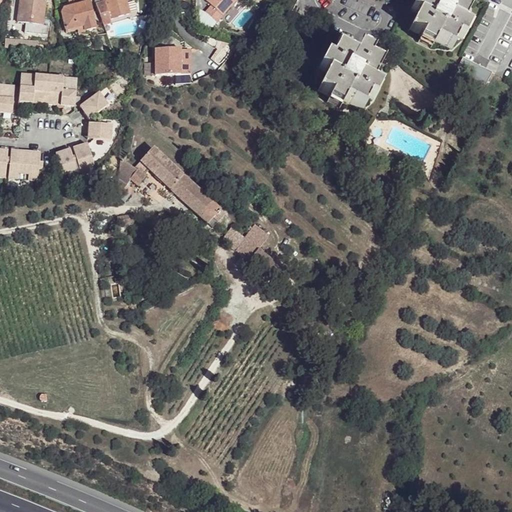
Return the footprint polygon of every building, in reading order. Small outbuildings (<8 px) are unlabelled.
[(44,2),(27,0),(19,0),(18,22),(42,25),(44,2)] [(96,6),(104,25),(111,22),(110,19),(127,11),(123,0),(102,0),(104,3),(96,6)] [(237,0),(208,0),(207,1),(212,6),(205,13),(196,8),(196,23),(213,27),(216,23),(237,0)] [(424,0),(423,1),(421,0),(417,0),(412,10),(419,14),(411,29),(422,35),(420,40),(432,47),(435,41),(451,49),(457,37),(463,40),(469,27),(463,23),(470,8),(459,2),(459,0),(424,0)] [(88,3),(63,10),(61,16),(66,30),(83,25),(85,31),(96,28),(88,3)] [(31,43),(5,39),(4,48),(18,50),(37,51),(38,47),(31,45),(31,43)] [(331,59),(325,57),(320,69),(328,74),(319,91),(331,98),(328,103),(340,109),(344,101),(361,110),(368,97),(373,100),(379,88),(372,85),(380,66),(368,60),(371,55),(359,48),(354,57),(337,48),(331,59)] [(179,50),(155,51),(155,76),(190,75),(189,52),(179,52),(179,50)] [(473,63),(463,58),(457,71),(481,83),(487,71),(485,69),(473,63)] [(493,74),(487,71),(481,83),(487,86),(493,74)] [(76,80),(20,75),(17,103),(74,108),(76,80)] [(13,87),(0,86),(0,99),(12,101),(13,87)] [(84,105),(88,111),(83,114),(89,122),(108,108),(98,95),(84,105)] [(12,101),(0,99),(0,113),(11,114),(12,101)] [(84,105),(79,108),(83,114),(88,111),(84,105)] [(88,124),(88,134),(93,134),(93,141),(111,142),(113,126),(88,124)] [(81,176),(90,174),(88,168),(94,167),(87,145),(73,149),(81,176)] [(62,176),(67,175),(69,180),(77,177),(70,150),(55,154),(62,176)] [(9,151),(6,179),(16,180),(16,174),(28,175),(27,181),(36,182),(38,163),(39,153),(9,151)] [(182,177),(150,151),(139,165),(149,173),(170,191),(182,177)] [(133,171),(121,162),(118,180),(119,181),(110,193),(119,200),(126,191),(124,190),(130,181),(138,187),(145,179),(133,171)] [(139,165),(133,171),(145,179),(149,173),(139,165)] [(220,209),(182,177),(170,192),(208,224),(220,209)] [(136,223),(134,216),(117,218),(119,226),(136,223)] [(238,239),(230,230),(221,237),(264,287),(275,277),(241,237),(238,239)]
